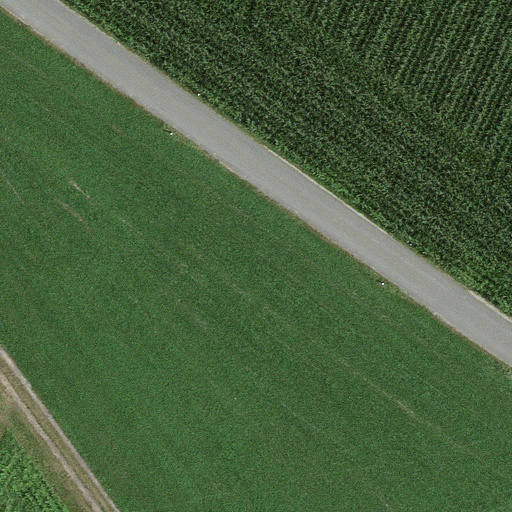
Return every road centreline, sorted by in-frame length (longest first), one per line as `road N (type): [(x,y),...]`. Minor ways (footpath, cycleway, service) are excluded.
road 1 (unclassified): [(18,0),(511,345)]
road 2 (track): [(109,511),(0,360)]
